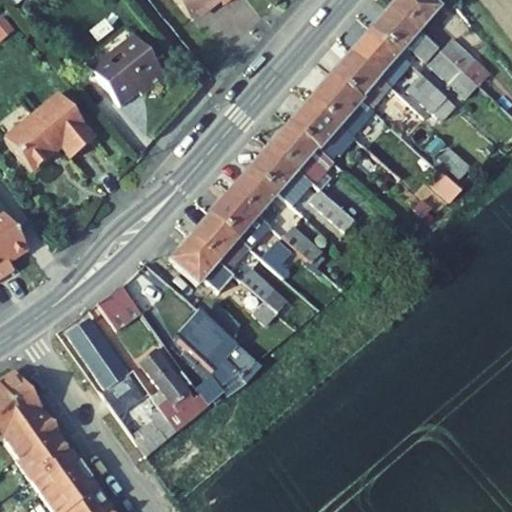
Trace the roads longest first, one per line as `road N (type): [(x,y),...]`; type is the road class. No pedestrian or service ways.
road 1 (tertiary): [(24,328),(179,186),(343,0)]
road 2 (residential): [(24,328),(154,511)]
